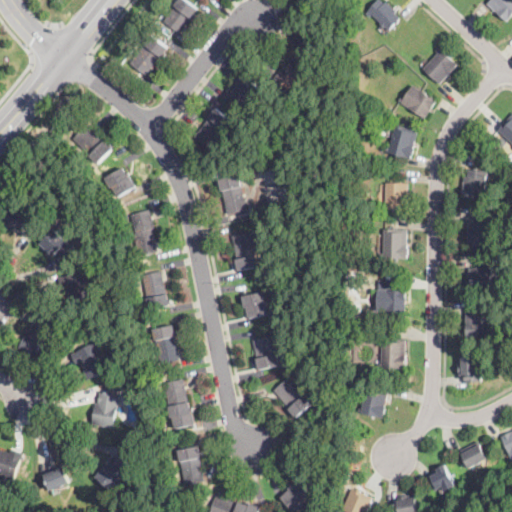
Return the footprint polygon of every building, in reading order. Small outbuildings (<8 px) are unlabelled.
[(196,16),(195,17),(194,18),(193,17),(180,33),(164,21),(180,0),(189,0),(199,8),(195,13),(197,14),(196,16)] [(380,0),(382,0),(386,3),(388,2),(398,11),(396,12),(402,18),(400,20),(400,21),(398,24),(397,23),(389,31),(386,27),(385,28),(381,24),(381,23),(372,15),(370,17),(366,14),(380,0)] [(511,0),(511,16),(507,22),(489,4),(492,0),(511,0)] [(166,55),(165,56),(164,58),(162,56),(147,76),(131,63),(151,38),(153,35),(170,47),(165,53),(166,55)] [(317,60),(309,71),(301,81),(299,79),(287,94),(272,82),(284,66),(286,67),(301,48),(317,60)] [(458,66),(451,73),(441,84),(424,68),(438,53),(435,51),(439,48),(458,66)] [(255,98),(247,108),(230,94),(237,85),(236,84),(243,75),(260,88),(253,97),(255,98)] [(432,97),(438,101),(433,110),(432,110),(426,118),(400,101),(402,98),(405,99),(414,85),(432,97)] [(213,147),(211,149),(195,136),(216,109),(232,121),(213,147)] [(511,141),(499,130),(511,116),(511,141)] [(113,150),(98,165),(74,140),(88,125),(113,150)] [(416,146),(415,150),(412,159),(386,151),(387,147),(390,148),(396,125),(419,131),(415,145),(416,146)] [(388,128),(386,136),(379,134),(380,127),(388,128)] [(128,176),(129,178),(131,177),(137,187),(119,197),(113,188),(111,189),(106,179),(124,169),(128,176)] [(488,171),(486,189),(487,189),(485,199),(472,198),(464,197),(464,186),(465,176),(468,176),(469,169),(488,171)] [(242,183),(244,192),(248,210),(228,214),(222,186),(220,187),(219,183),(220,183),(219,180),(240,175),(242,183)] [(410,202),(410,206),(409,206),(409,209),(384,209),(384,204),(387,204),(387,183),(409,183),(409,199),(410,199),(410,202)] [(34,225),(34,226),(33,231),(23,229),(23,227),(18,226),(17,230),(13,230),(0,227),(0,212),(1,207),(1,206),(27,211),(27,213),(36,215),(34,225)] [(153,254),(140,258),(133,234),(136,234),(131,216),(150,211),(155,228),(152,229),(159,252),(153,254)] [(493,217),(493,224),(492,247),(469,247),(470,235),(471,220),(481,220),(481,216),(493,217)] [(73,249),(70,252),(60,263),(47,249),(45,251),(42,247),(43,246),(42,243),(56,229),(74,248),(73,249)] [(410,249),(409,256),(409,259),(381,258),(381,253),(384,254),(385,229),(409,229),(408,245),(409,249),(410,249)] [(258,257),(259,267),(239,271),(238,266),(236,266),(236,263),(235,262),(238,261),(233,236),(252,232),(258,257)] [(494,268),(494,271),(493,292),(470,292),(470,275),(470,268),(477,268),(494,268)] [(90,286),(92,293),(94,300),(73,307),(67,289),(63,290),(59,279),(85,271),(90,286)] [(164,280),(168,296),(171,295),(172,302),(170,302),(171,306),(150,310),(150,309),(143,275),(162,271),(164,280)] [(407,301),(407,311),(375,311),(375,306),(379,307),(379,290),(408,290),(407,301)] [(265,298),(266,303),(268,303),(271,314),(250,318),(248,307),(246,308),(243,297),(264,292),(265,298)] [(119,303),(116,309),(110,306),(113,300),(119,303)] [(478,311),(490,311),(490,337),(467,337),(468,311),(475,311),(475,310),(478,310),(478,311)] [(54,325),(49,333),(52,334),(39,359),(20,348),(28,334),(30,330),(34,332),(36,328),(35,327),(40,317),(54,325)] [(175,328),(177,328),(178,333),(175,334),(180,360),(161,364),(154,329),(174,325),(175,328)] [(276,349),(277,354),(279,354),(281,366),(260,370),(253,340),(273,336),(276,349)] [(407,355),(407,369),(379,368),(379,364),(383,364),(383,339),(407,340),(407,355)] [(96,343),(108,366),(110,369),(89,379),(81,364),(77,366),(76,362),(72,355),(96,343)] [(480,362),(482,362),(484,382),(467,383),(466,375),(461,375),(460,364),(463,363),(463,356),(480,355),(480,362)] [(313,405),(297,418),(289,409),(290,408),(275,390),(290,377),(313,405)] [(186,389),(189,402),(190,402),(192,408),(194,408),(194,412),(197,428),(193,429),(192,425),(176,429),(174,417),(172,418),(165,383),(184,379),(186,389)] [(387,407),(386,411),(386,415),(385,414),(384,417),(359,413),(360,408),(363,409),(367,388),(389,392),(386,407),(387,407)] [(119,402),(118,409),(117,409),(115,428),(93,425),(96,403),(99,404),(100,392),(120,394),(119,402)] [(139,442),(127,440),(128,432),(140,434),(139,442)] [(511,432),(511,455),(510,452),(509,453),(509,452),(507,449),(509,448),(507,444),(505,445),(504,441),(505,440),(503,437),(511,432)] [(322,446),(317,453),(311,448),(315,442),(322,446)] [(474,467),(471,468),(471,467),(467,469),(464,462),(467,460),(464,454),(474,448),(473,447),(481,442),(490,459),(474,467)] [(200,446),(201,452),(203,451),(204,455),(201,456),(206,482),(186,486),(184,474),(179,450),(200,446)] [(153,455),(154,460),(143,454),(151,447),(153,455)] [(0,449),(9,452),(11,453),(12,449),(24,454),(15,480),(0,474),(0,449)] [(134,464),(131,467),(129,469),(131,471),(111,492),(96,477),(111,462),(114,465),(117,461),(116,460),(124,452),(135,463),(134,464)] [(458,486),(447,492),(445,487),(439,490),(439,489),(437,491),(433,484),(435,482),(432,477),(440,472),(438,469),(446,465),(458,486)] [(50,488),(49,488),(46,480),(49,478),(48,474),(51,472),(65,466),(70,479),(50,488)] [(298,511),(294,511),(281,498),(290,490),(289,489),(297,481),(312,496),(303,504),(304,506),(298,511)] [(373,504),(371,508),(370,508),(368,511),(350,511),(344,509),(354,488),(366,493),(366,494),(374,498),(372,504),(373,504)] [(410,497),(410,499),(418,497),(420,511),(393,511),(392,505),(399,504),(398,497),(410,495),(410,497)] [(244,504),(250,506),(251,504),(262,508),(260,511),(211,511),(217,496),(244,504)]
